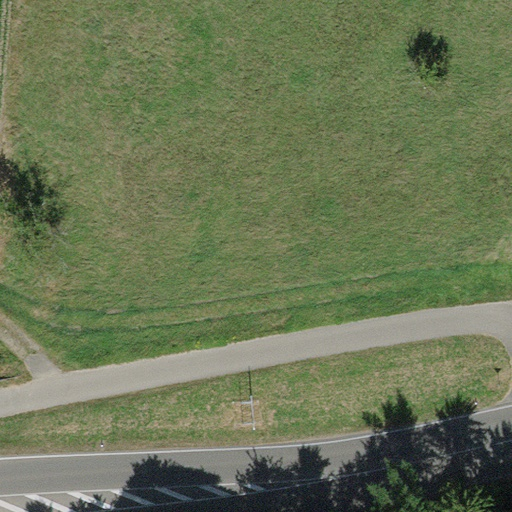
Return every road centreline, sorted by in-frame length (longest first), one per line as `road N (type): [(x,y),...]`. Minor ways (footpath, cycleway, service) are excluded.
road 1 (track): [(0,388),(248,342),(511,308)]
road 2 (primary): [(0,499),(511,427)]
